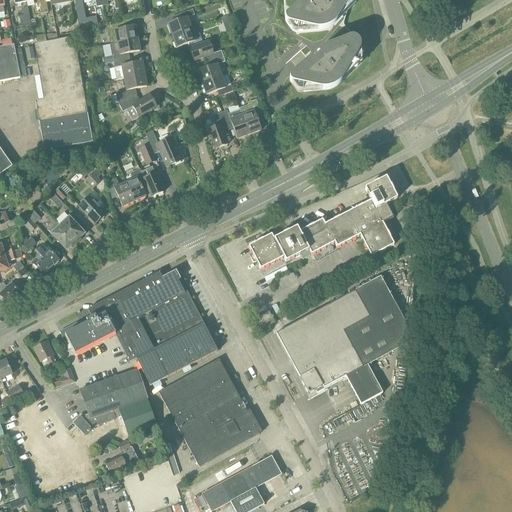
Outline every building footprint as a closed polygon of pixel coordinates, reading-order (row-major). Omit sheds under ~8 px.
[(39,7),(41,18),(46,16),(46,14),(47,14),(46,5),(44,6),(43,0),(37,0),(37,1),(38,1),(39,7)] [(283,0),(285,18),(285,19),(285,20),(285,21),(285,22),(288,26),(292,31),(293,32),(294,32),(295,33),(296,33),(321,31),(322,30),(324,30),(325,30),(327,29),(328,28),(330,28),(333,25),(338,20),(341,17),(346,13),(355,4),(356,3),(356,2),(356,1),(356,0),(283,0)] [(83,4),(76,5),(75,6),(80,29),(98,26),(97,18),(86,20),(83,4)] [(24,17),(19,18),(21,24),(30,23),(28,9),(22,10),(24,17)] [(192,10),(180,15),(172,18),(174,23),(167,25),(172,37),(191,30),(187,19),(194,16),(192,10)] [(110,45),(137,40),(135,28),(121,30),(120,24),(106,27),(108,38),(110,45)] [(191,30),(172,37),(176,49),(189,44),(191,49),(203,45),(201,40),(198,41),(194,29),(191,30)] [(46,43),(53,41),(52,34),(45,35),(46,43)] [(46,43),(45,35),(35,37),(36,45),(37,45),(46,43)] [(35,102),(39,123),(44,151),(81,145),(92,143),(87,114),(73,37),(34,45),(44,100),(35,102)] [(289,79),(289,80),(290,81),(290,82),(290,83),(296,90),(296,91),(297,92),(298,92),(299,93),(300,93),(301,93),(326,91),(328,90),(329,90),(331,89),(333,89),(335,88),(336,87),(338,86),(339,84),(342,81),(359,64),(360,64),(360,63),(361,62),(361,61),(361,60),(360,48),(360,47),(360,46),(359,45),(359,44),(358,43),(358,42),(357,41),(356,41),(355,40),(354,39),(353,39),(352,39),(351,39),(350,39),(349,39),(343,41),(322,49),(316,54),(309,61),(308,61),(294,73),(291,76),(290,77),(290,78),(289,79)] [(139,52),(137,40),(110,45),(111,53),(112,57),(113,63),(127,60),(126,55),(129,54),(139,52)] [(203,45),(191,49),(189,50),(194,62),(207,57),(209,62),(223,57),(221,52),(213,55),(208,43),(203,45)] [(0,82),(25,78),(22,63),(17,64),(13,45),(0,47),(0,82)] [(32,49),(25,50),(27,61),(34,60),(32,49)] [(225,63),(223,57),(209,62),(211,68),(198,72),(202,84),(221,77),(217,66),(225,63)] [(142,63),(131,65),(128,66),(127,60),(113,63),(115,73),(117,81),(124,79),(144,76),(142,63)] [(118,104),(134,98),(133,90),(146,88),(144,76),(124,79),(126,92),(116,93),(118,104)] [(225,89),(221,77),(202,84),(206,96),(219,91),(221,97),(233,92),(231,87),(225,89)] [(133,121),(138,118),(156,108),(150,97),(138,104),(134,98),(118,104),(123,113),(126,111),(133,121)] [(249,114),(242,117),(249,136),(261,131),(256,118),(262,116),(256,100),(250,103),(251,106),(247,107),(249,114)] [(221,114),(227,129),(232,127),(237,140),(249,136),(242,117),(240,110),(228,115),(227,112),(221,114)] [(227,129),(221,114),(216,116),(217,119),(213,120),(216,128),(208,131),(215,150),(227,146),(222,131),(227,129)] [(158,146),(161,155),(167,167),(182,161),(172,140),(158,146)] [(139,150),(146,166),(155,161),(149,146),(139,150)] [(0,175),(12,168),(0,150),(0,175)] [(87,164),(78,172),(83,178),(92,170),(87,164)] [(143,180),(145,183),(151,198),(163,193),(153,169),(141,174),(143,180)] [(143,180),(141,174),(139,170),(130,174),(133,181),(125,184),(134,203),(145,198),(140,185),(145,183),(143,180)] [(52,171),(37,184),(43,191),(58,178),(52,171)] [(96,172),(86,181),(93,189),(99,182),(96,179),(100,176),(96,172)] [(28,179),(21,183),(23,188),(28,186),(29,188),(32,187),(28,179)] [(248,248),(260,271),(283,259),(285,263),(308,252),(311,256),(334,244),(336,249),(360,237),(371,258),(394,246),(382,225),(393,219),(386,206),(397,200),(386,179),(364,190),(370,202),(324,226),(322,221),(299,234),(296,229),(273,241),(271,236),(248,248)] [(111,183),(111,184),(107,186),(109,198),(117,195),(122,208),(134,203),(125,184),(119,187),(116,180),(111,183)] [(60,189),(55,193),(62,201),(66,197),(60,189)] [(53,194),(48,199),(58,209),(63,204),(53,194)] [(78,206),(82,211),(95,225),(98,221),(100,221),(103,218),(103,217),(105,215),(93,202),(88,197),(78,206)] [(0,214),(0,213),(0,221),(3,220),(7,230),(15,227),(18,225),(16,220),(11,221),(7,212),(1,215),(0,214)] [(33,212),(28,217),(35,225),(40,219),(33,212)] [(21,223),(30,234),(36,228),(27,218),(21,223)] [(60,227),(76,244),(81,240),(79,239),(84,235),(69,219),(60,227)] [(72,248),(76,244),(60,227),(56,223),(48,231),(66,251),(71,247),(72,248)] [(31,239),(27,243),(32,248),(35,244),(31,239)] [(28,251),(32,248),(27,243),(23,246),(28,251)] [(36,252),(50,268),(53,266),(55,266),(57,264),(57,262),(58,261),(48,250),(46,251),(42,246),(36,252)] [(50,268),(36,252),(29,258),(33,263),(32,264),(43,275),(44,274),(45,275),(47,273),(47,271),(50,268)] [(23,270),(18,274),(21,278),(26,274),(23,270)] [(170,347),(205,329),(201,322),(175,272),(59,332),(65,344),(68,342),(75,355),(115,335),(129,363),(135,360),(149,387),(182,370),(170,347)] [(382,394),(367,366),(400,348),(405,324),(380,278),(275,335),(299,378),(300,379),(299,379),(308,395),(321,388),(321,387),(322,387),(323,390),(345,378),(360,406),(382,394)] [(7,305),(21,295),(24,293),(19,287),(18,287),(15,283),(12,286),(11,285),(5,289),(6,291),(0,295),(3,300),(2,301),(5,305),(6,304),(7,305)] [(268,313),(257,318),(263,330),(274,324),(268,313)] [(263,330),(257,318),(252,321),(258,332),(263,330)] [(205,329),(170,347),(182,370),(217,352),(205,329)] [(46,344),(34,350),(41,363),(47,360),(50,366),(55,364),(52,358),(53,358),(46,344)] [(245,443),(258,436),(218,360),(158,393),(173,421),(199,468),(245,443)] [(6,361),(0,363),(0,378),(1,380),(12,375),(6,361)] [(77,383),(80,392),(89,416),(83,421),(83,420),(80,418),(79,418),(78,420),(77,421),(73,424),(84,437),(92,430),(91,430),(93,428),(115,420),(112,412),(118,410),(121,420),(128,437),(156,427),(154,420),(136,371),(136,372),(133,363),(77,383)] [(71,376),(60,380),(63,387),(74,383),(71,376)] [(18,387),(6,394),(11,402),(23,395),(18,387)] [(152,429),(144,432),(147,440),(155,437),(152,429)] [(126,468),(130,466),(132,470),(140,466),(132,450),(131,450),(127,442),(118,446),(121,454),(123,453),(125,455),(120,457),(106,464),(111,475),(126,468)] [(210,511),(213,511),(230,503),(234,511),(251,511),(264,506),(255,489),(278,477),(280,476),(271,458),(256,466),(202,495),(210,511)] [(23,484),(15,487),(20,500),(28,497),(23,484)] [(23,500),(25,506),(27,511),(30,511),(34,511),(29,498),(23,500)]
